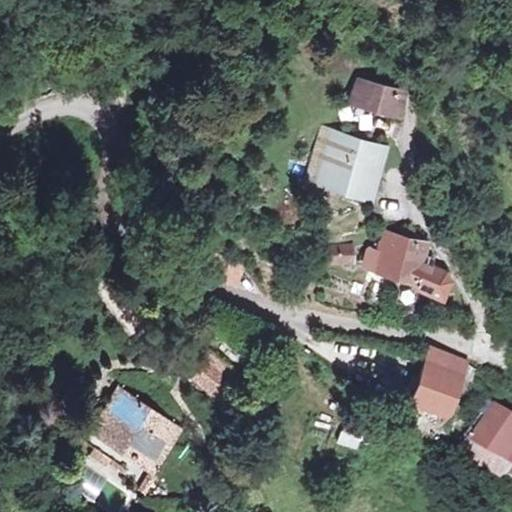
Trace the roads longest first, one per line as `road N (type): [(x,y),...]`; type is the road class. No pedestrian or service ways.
road 1 (residential): [(511,366),(407,331),(156,279),(136,267),(123,242),(105,115),(92,107),(42,113),(0,136)]
road 2 (unclassified): [(422,24),(409,166),(511,361)]
